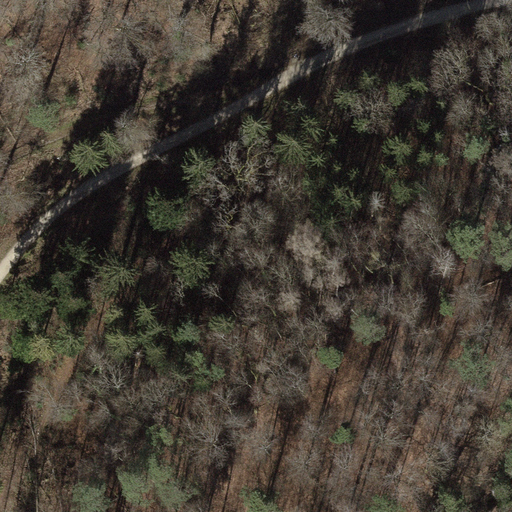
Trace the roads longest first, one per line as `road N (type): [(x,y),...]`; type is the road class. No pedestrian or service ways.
road 1 (track): [(0,273),(42,219),(249,89),(461,0)]
road 2 (track): [(249,89),(121,113),(0,157)]
